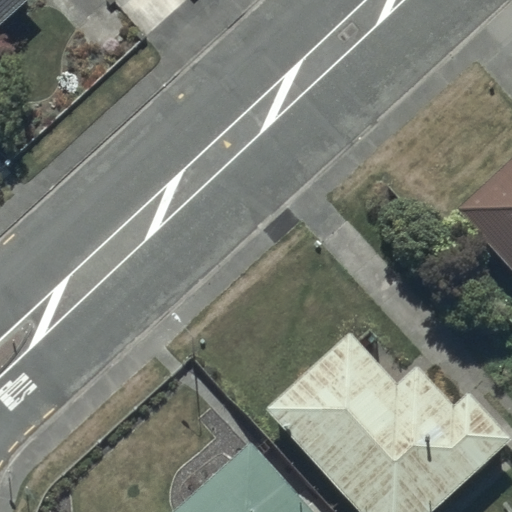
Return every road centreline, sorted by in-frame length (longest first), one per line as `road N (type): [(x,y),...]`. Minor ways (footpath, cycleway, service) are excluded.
road 1 (residential): [(455,0),(48,373),(0,427)]
road 2 (residential): [(0,285),(310,0)]
